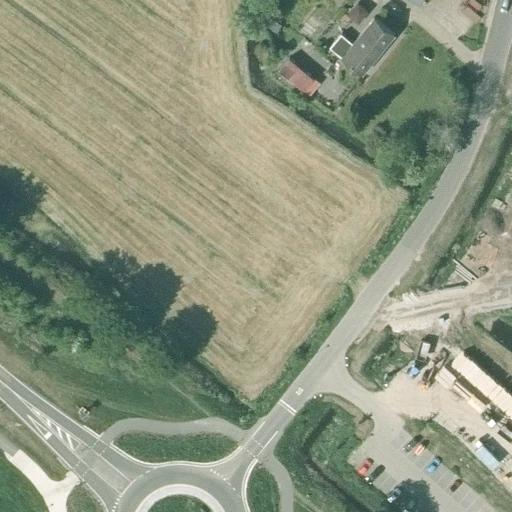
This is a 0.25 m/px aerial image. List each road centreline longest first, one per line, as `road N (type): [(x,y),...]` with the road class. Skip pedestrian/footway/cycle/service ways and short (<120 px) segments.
road 1 (unclassified): [(361,303),(452,168),(507,0)]
road 2 (unclassified): [(221,483),(361,303)]
road 3 (tertiary): [(4,385),(121,507)]
road 4 (tertiary): [(141,482),(4,385)]
road 5 (residential): [(511,292),(384,315),(361,303)]
